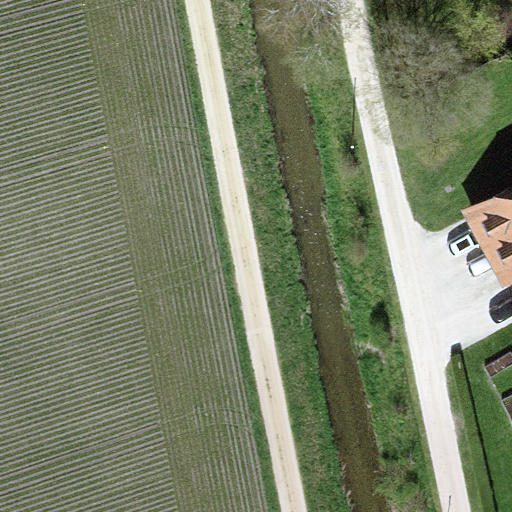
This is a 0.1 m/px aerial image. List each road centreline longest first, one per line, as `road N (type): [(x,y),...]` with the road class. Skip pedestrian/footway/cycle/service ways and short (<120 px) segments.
road 1 (unclassified): [(202,0),(305,511)]
road 2 (residential): [(458,511),(359,0)]
